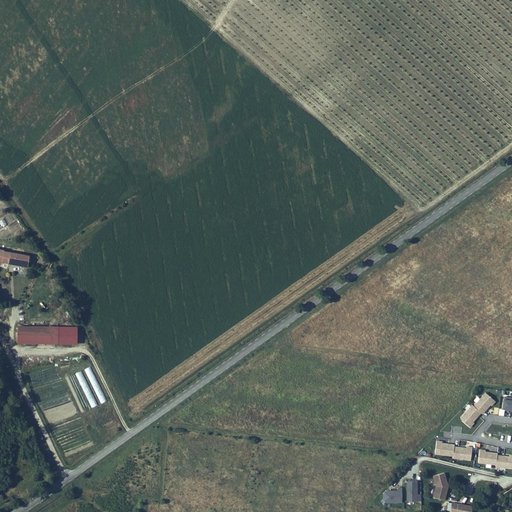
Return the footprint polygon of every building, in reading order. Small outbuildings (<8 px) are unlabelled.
[(0,259),(30,262),(31,254),(6,252),(6,249),(0,247),(0,259)] [(79,345),(79,330),(21,331),(20,347),(79,345)] [(479,413),(481,415),(489,406),(490,407),(494,402),(484,394),(473,407),(479,413)] [(503,399),(502,410),(507,410),(507,412),(511,412),(511,400),(508,400),(503,399)] [(471,422),(479,413),(473,407),(471,406),(459,419),(469,427),(473,423),(471,422)] [(453,447),(454,445),(443,444),(444,443),(439,442),(437,453),(453,455),(453,447)] [(464,448),(453,447),(453,455),(452,456),(467,458),(469,447),(464,446),(464,448)] [(497,455),(497,454),(485,452),(485,451),(480,450),(478,463),(496,465),(497,455)] [(509,457),(497,455),(496,465),(496,466),(511,468),(511,455),(509,455),(509,457)] [(438,497),(449,500),(453,486),(449,472),(438,475),(441,486),(438,497)] [(418,480),(406,479),(405,500),(413,501),(413,505),(419,505),(419,501),(421,501),(421,493),(417,493),(418,480)] [(383,489),(383,502),(402,502),(402,486),(397,486),(397,489),(383,489)] [(475,511),(476,505),(456,502),(454,511),(475,511)]
